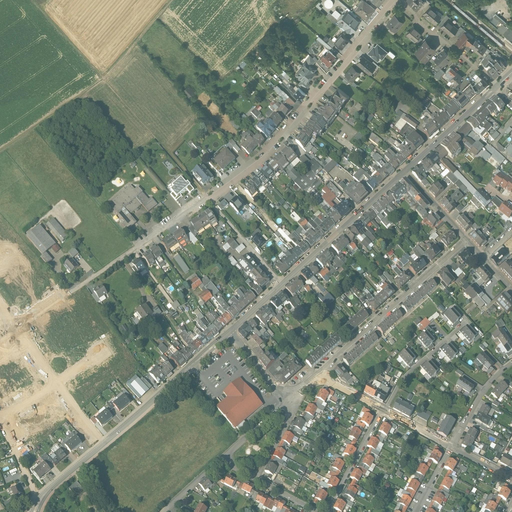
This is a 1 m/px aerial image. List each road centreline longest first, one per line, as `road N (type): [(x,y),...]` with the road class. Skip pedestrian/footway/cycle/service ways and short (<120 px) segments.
road 1 (residential): [(396,0),(267,151),(206,197)]
road 2 (track): [(30,0),(206,197)]
road 3 (track): [(0,152),(103,79),(173,0)]
road 4 (residential): [(466,239),(317,374)]
road 5 (tertiary): [(231,332),(99,446)]
road 6 (tertiary): [(405,171),(282,284)]
road 7 (residential): [(99,446),(13,328)]
road 8 (residential): [(125,253),(13,328)]
road 9 (residential): [(396,0),(496,85)]
road 10 (residential): [(384,409),(400,380),(467,321)]
